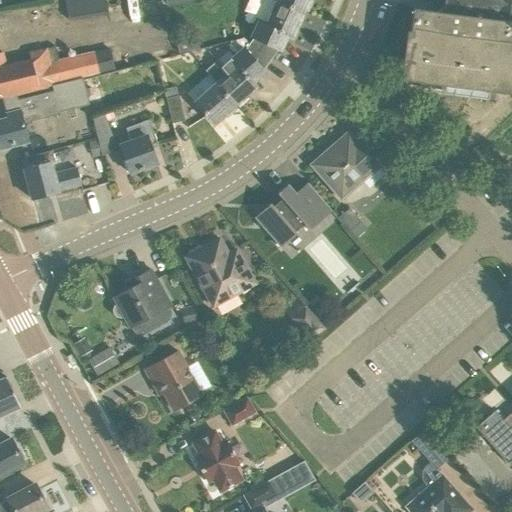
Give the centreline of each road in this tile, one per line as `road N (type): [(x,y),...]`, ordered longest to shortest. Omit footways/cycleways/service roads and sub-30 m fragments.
road 1 (unclassified): [(0,281),(217,190),(313,101),(367,0)]
road 2 (tertiary): [(124,511),(0,287)]
